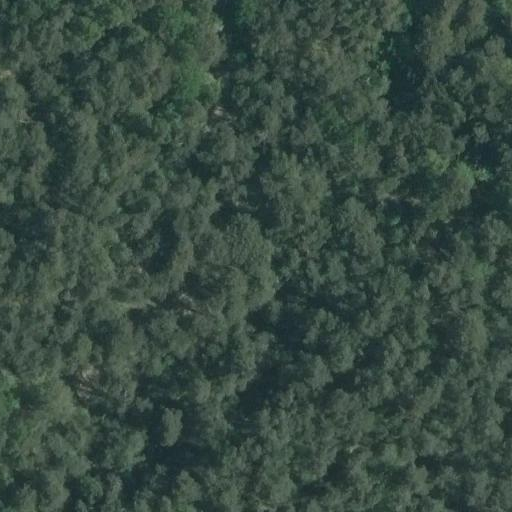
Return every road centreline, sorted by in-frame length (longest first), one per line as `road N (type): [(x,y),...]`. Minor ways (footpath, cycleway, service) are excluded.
road 1 (track): [(14,511),(129,284),(202,167),(225,89),(232,0)]
road 2 (track): [(0,85),(89,59),(228,0)]
